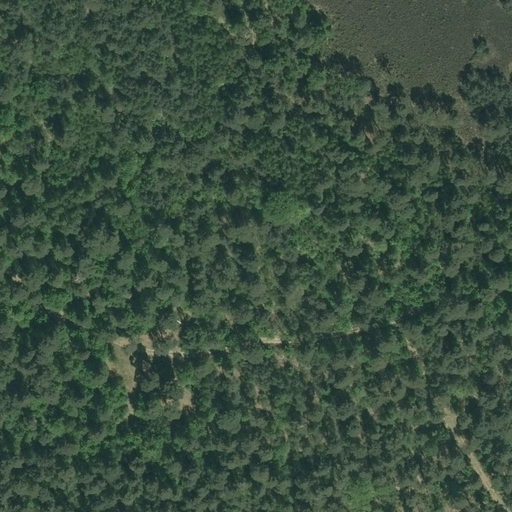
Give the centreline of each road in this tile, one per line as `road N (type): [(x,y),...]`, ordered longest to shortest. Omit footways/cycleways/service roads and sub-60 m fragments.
road 1 (track): [(0,273),(69,319),(193,355),(390,322)]
road 2 (track): [(390,322),(506,511)]
road 3 (track): [(511,292),(390,322)]
